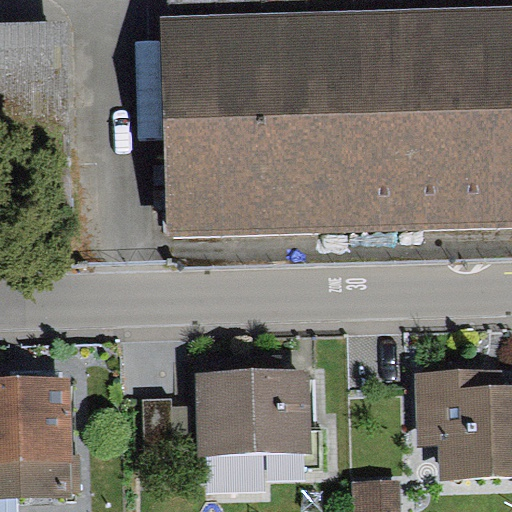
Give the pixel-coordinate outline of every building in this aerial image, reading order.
[(68,32),(0,34),(0,162),(73,159),(68,32)] [(511,35),(159,47),(165,252),(511,241),(511,35)] [(0,504),(71,502),(67,384),(0,386),(0,504)] [(184,390),(186,470),(297,467),(295,387),(184,390)] [(511,407),(431,408),(432,493),(511,491),(511,407)] [(397,511),(397,485),(354,485),(354,511),(397,511)]
